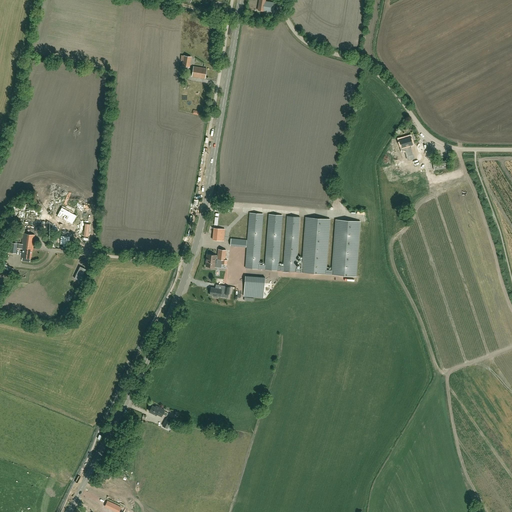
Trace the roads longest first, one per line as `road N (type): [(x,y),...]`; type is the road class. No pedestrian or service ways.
road 1 (tertiary): [(69,511),(190,263),(241,0)]
road 2 (unclassified): [(277,0),(300,38),(378,75),(429,138),(450,148),(511,149)]
